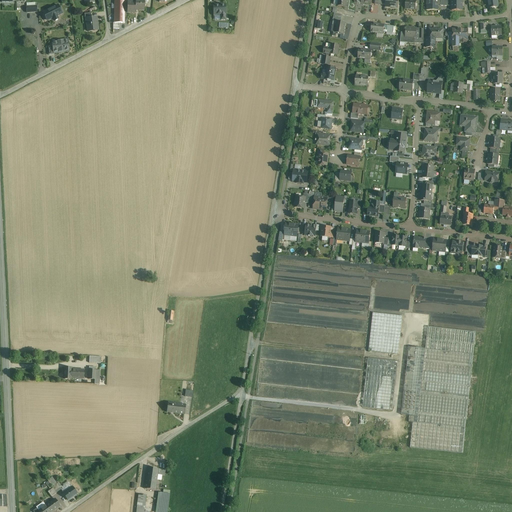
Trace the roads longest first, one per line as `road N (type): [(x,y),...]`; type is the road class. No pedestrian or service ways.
road 1 (tertiary): [(13,511),(0,227)]
road 2 (residential): [(510,14),(360,17),(343,91)]
road 3 (residential): [(65,511),(242,393)]
road 4 (unclassified): [(273,213),(242,393)]
road 5 (residential): [(273,213),(411,228)]
road 6 (unclassified): [(294,84),(273,213)]
road 7 (residential): [(420,101),(411,228)]
road 8 (residential): [(0,95),(110,38)]
road 9 (unclassified): [(242,393),(222,511)]
